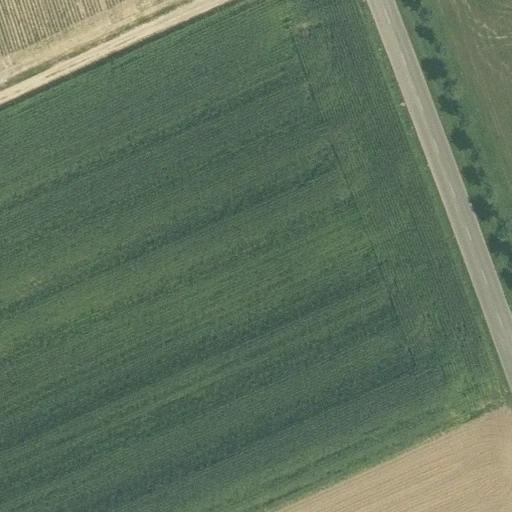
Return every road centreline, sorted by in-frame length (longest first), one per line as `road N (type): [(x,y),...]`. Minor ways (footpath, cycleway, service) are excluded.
road 1 (tertiary): [(388,0),(511,339)]
road 2 (track): [(250,0),(0,110)]
